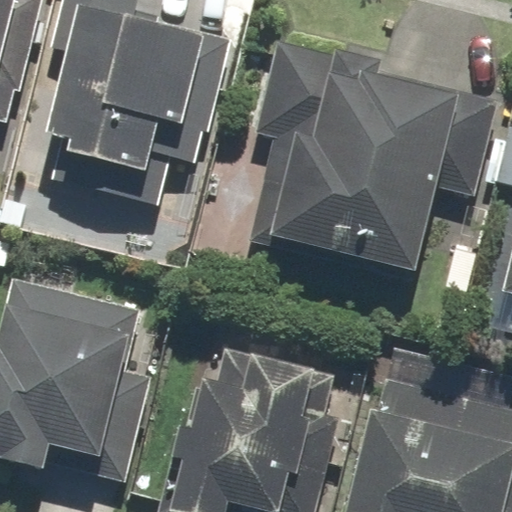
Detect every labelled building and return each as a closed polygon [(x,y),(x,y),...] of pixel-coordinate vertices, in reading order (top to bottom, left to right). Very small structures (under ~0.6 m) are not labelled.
[(0,0),(0,64),(15,0),(0,0)] [(36,159),(52,162),(47,186),(95,197),(100,173),(140,182),(150,136),(182,143),(202,49),(125,32),(131,2),(122,0),(59,0),(47,56),(58,58),(36,159)] [(511,125),(490,121),(493,108),(366,78),(368,67),(275,45),(254,137),(270,141),(244,254),(407,292),(433,179),(474,189),(476,181),(511,189),(511,125)] [(511,251),(501,303),(511,306),(511,305),(511,251)] [(0,333),(0,477),(39,485),(44,459),(101,470),(122,358),(132,360),(141,313),(9,287),(0,333)] [(310,381),(222,360),(213,398),(194,394),(182,441),(175,439),(157,511),(276,511),(281,492),(292,494),(309,426),(300,424),(310,381)] [(511,417),(383,383),(372,380),(336,511),(500,511),(511,469),(511,417)]
